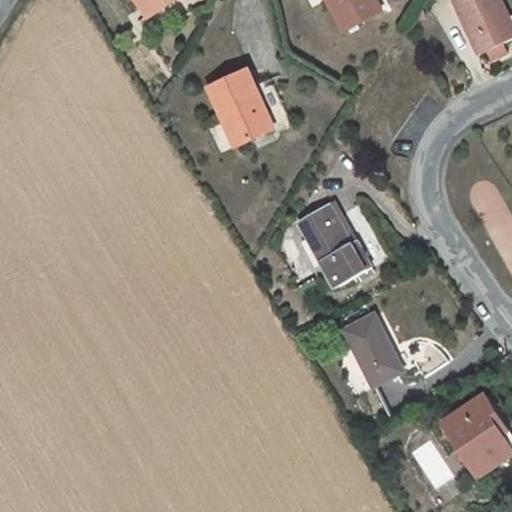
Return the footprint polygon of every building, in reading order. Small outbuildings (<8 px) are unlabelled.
[(137,0),(149,18),(178,0),(137,0)] [(328,0),(346,32),(383,13),(376,0),(328,0)] [(453,0),(481,56),(489,52),(505,45),(511,41),(511,22),(501,0),(453,0)] [(510,55),(505,45),(489,52),(493,62),(510,55)] [(232,117),(244,144),(277,130),(250,71),(210,89),(225,120),(232,117)] [(223,121),(235,148),(244,144),(232,117),(225,120),(223,121)] [(337,289),(361,277),(374,270),(358,242),(353,245),(330,205),(299,222),(337,289)] [(376,274),(374,270),(361,277),(362,281),(376,274)] [(305,303),(322,295),(314,280),(297,290),(305,303)] [(376,387),(407,373),(377,316),(345,332),(375,387),(369,390),(376,405),(383,402),(376,387)] [(486,398),(445,424),(480,477),(511,456),(511,447),(505,436),(511,433),(486,398)]
